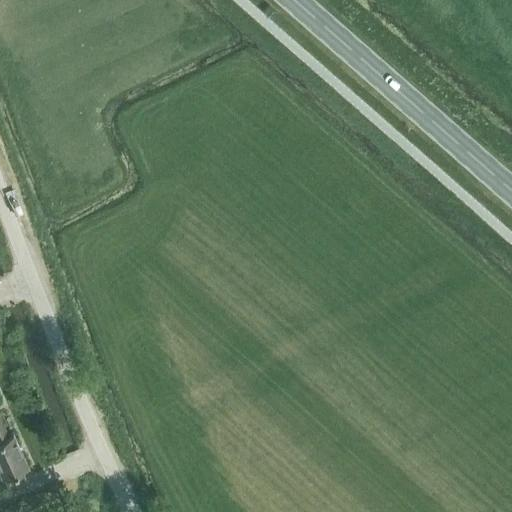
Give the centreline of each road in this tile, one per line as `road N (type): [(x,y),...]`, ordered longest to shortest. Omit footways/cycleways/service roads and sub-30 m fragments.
road 1 (unclassified): [(129,511),(0,189)]
road 2 (primary): [(511,192),(292,0)]
